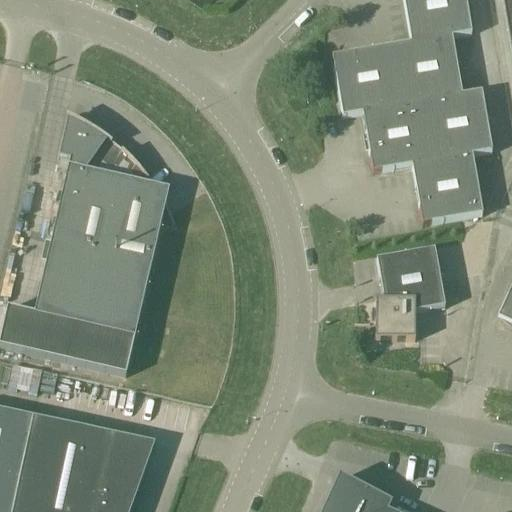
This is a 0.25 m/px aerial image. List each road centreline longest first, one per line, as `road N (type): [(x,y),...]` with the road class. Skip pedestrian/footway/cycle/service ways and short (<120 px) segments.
road 1 (unclassified): [(285,393),(299,291),(283,203),(243,129),(213,96)]
road 2 (unclassified): [(511,443),(285,393)]
road 3 (unclassified): [(213,96),(142,42),(83,17),(7,0)]
road 4 (unclassified): [(213,96),(311,0)]
road 5 (unclassified): [(234,511),(285,393)]
